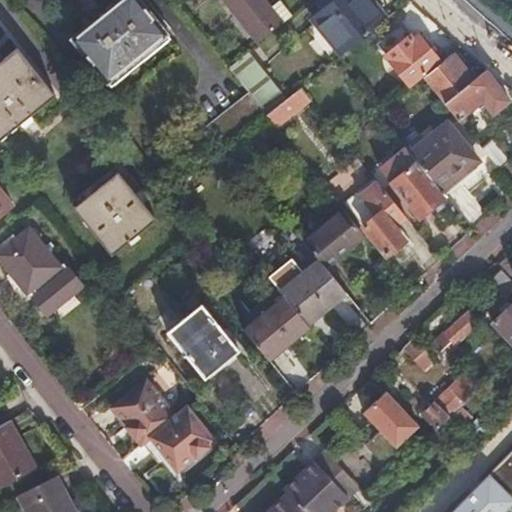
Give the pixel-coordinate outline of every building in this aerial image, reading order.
[(163,36),(135,0),(122,0),(73,40),(105,80),(163,36)] [(221,0),(258,45),(283,24),(263,0),(221,0)] [(336,51),(341,56),(380,24),(382,22),(365,0),(337,0),(312,21),(315,26),(305,34),(326,59),(336,51)] [(400,25),(375,45),(410,87),(423,77),(446,59),(436,47),(430,52),(418,37),(412,41),(400,25)] [(0,138),(54,96),(16,49),(0,61),(0,138)] [(250,51),(228,69),(265,116),(287,99),(250,51)] [(446,59),(423,77),(444,103),(477,78),(466,63),(456,51),(446,59)] [(477,78),(444,103),(458,121),(485,100),(495,113),(509,101),(500,91),(485,72),(477,78)] [(287,99),(265,116),(277,129),(311,101),(300,88),(287,99)] [(261,115),(245,93),(194,132),(212,155),(261,115)] [(447,123),(410,153),(441,191),(478,160),(447,123)] [(492,141),(482,149),(500,171),(510,163),(492,141)] [(378,169),(390,183),(419,219),(443,199),(404,149),(387,161),(378,169)] [(155,220),(116,173),(73,207),(111,255),(155,220)] [(405,216),(393,202),(375,180),(363,189),(366,193),(361,197),(376,216),(363,225),(387,256),(405,240),(393,226),(405,216)] [(0,216),(11,208),(0,193),(0,216)] [(343,211),(304,242),(320,261),(326,269),(367,239),(343,211)] [(67,293),(69,295),(79,286),(71,276),(61,263),(57,266),(26,229),(0,249),(0,260),(24,292),(30,288),(35,294),(31,297),(44,314),(50,310),(48,307),(54,303),(67,293)] [(326,269),(320,261),(304,273),(292,258),(268,277),(280,292),(284,296),(307,323),(345,292),(326,269)] [(511,276),(511,264),(507,260),(501,266),(511,276)] [(511,281),(501,270),(490,280),(508,299),(511,294),(511,281)] [(56,305),(69,295),(67,293),(54,303),(48,307),(50,310),(56,305)] [(284,296),(243,329),(269,360),(310,327),(307,323),(284,296)] [(511,344),(511,303),(491,322),(511,344)] [(241,353),(202,304),(168,331),(206,380),(241,353)] [(453,345),(485,316),(475,305),(432,343),(440,352),(451,342),(453,345)] [(414,338),(401,351),(421,374),(435,360),(414,338)] [(478,384),(464,370),(436,398),(450,412),(478,384)] [(126,395),(183,467),(213,442),(185,408),(174,417),(144,380),(126,395)] [(391,447),(416,424),(382,386),(357,409),(391,447)] [(176,473),(183,467),(126,395),(108,409),(138,447),(148,439),(158,450),(147,459),(154,467),(165,459),(176,473)] [(460,407),(450,418),(461,429),(471,418),(460,407)] [(12,419),(0,425),(0,485),(37,466),(12,419)] [(138,447),(147,459),(158,450),(148,439),(138,447)] [(498,511),(507,504),(511,508),(511,450),(492,471),(494,472),(455,511),(498,511)] [(380,484),(350,453),(339,462),(369,494),(380,484)] [(301,478),(296,484),(302,491),(335,461),(329,454),(314,466),(319,470),(304,482),(301,478)] [(285,493),(288,497),(301,511),(336,511),(362,489),(335,461),(302,491),(296,484),(285,493)] [(76,511),(58,474),(17,495),(25,511),(76,511)] [(301,511),(288,497),(271,511),(301,511)]
